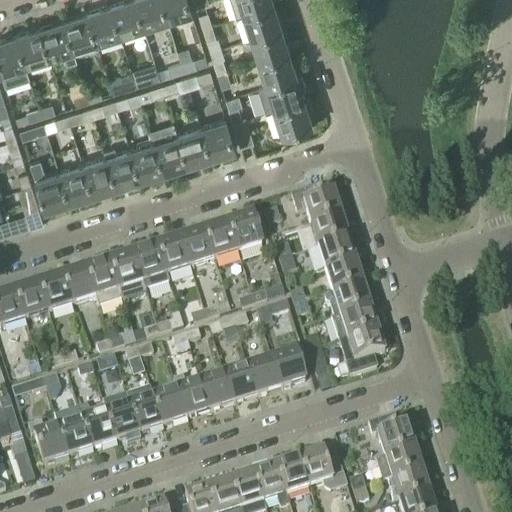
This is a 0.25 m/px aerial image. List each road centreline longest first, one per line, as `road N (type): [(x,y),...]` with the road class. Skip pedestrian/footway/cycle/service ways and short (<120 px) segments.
road 1 (residential): [(28,511),(430,382)]
road 2 (residential): [(0,256),(353,143)]
road 3 (residential): [(497,243),(491,131),(511,0)]
road 4 (residential): [(353,143),(306,0)]
road 5 (residential): [(395,275),(353,143)]
road 6 (residential): [(472,511),(430,382)]
